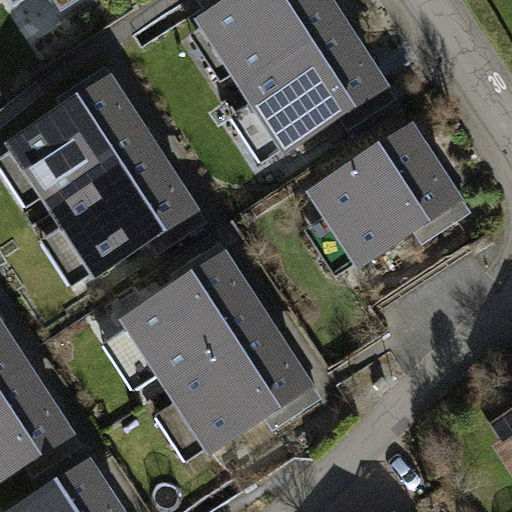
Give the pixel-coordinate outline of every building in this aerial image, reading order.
[(0,0),(0,30),(46,0),(0,0)] [(274,0),(220,34),(259,96),(365,29),(347,0),(274,0)] [(413,104),(365,29),(259,96),(307,171),(413,104)] [(79,129),(32,158),(72,222),(179,155),(128,74),(68,112),(79,129)] [(436,140),(330,212),(381,286),(486,214),(436,140)] [(179,155),(72,222),(115,291),(222,225),(179,155)] [(189,399),(290,333),(234,249),(133,315),(189,399)] [(0,385),(35,363),(0,308),(0,385)] [(336,399),(290,333),(189,399),(235,470),(336,399)] [(35,363),(0,385),(0,486),(81,434),(35,363)] [(142,511),(114,469),(49,511),(142,511)]
